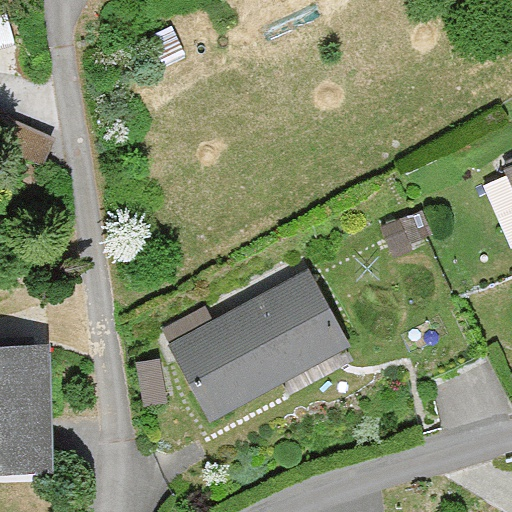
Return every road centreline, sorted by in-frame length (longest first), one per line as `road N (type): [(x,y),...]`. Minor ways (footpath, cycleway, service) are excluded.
road 1 (residential): [(110,511),(117,445),(51,0)]
road 2 (residential): [(276,511),(349,476),(511,430)]
